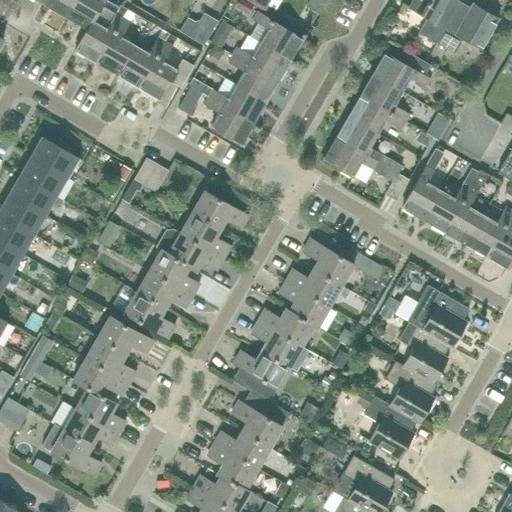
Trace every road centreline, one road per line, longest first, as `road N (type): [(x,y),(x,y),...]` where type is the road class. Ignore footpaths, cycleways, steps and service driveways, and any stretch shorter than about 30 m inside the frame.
road 1 (residential): [(114,511),(304,181)]
road 2 (residential): [(267,160),(251,186),(158,132),(102,132),(25,89),(0,115)]
road 3 (residential): [(509,329),(504,301),(304,181)]
road 4 (residential): [(457,511),(427,473),(509,329)]
road 5 (residential): [(377,0),(348,48),(325,60),(267,160)]
